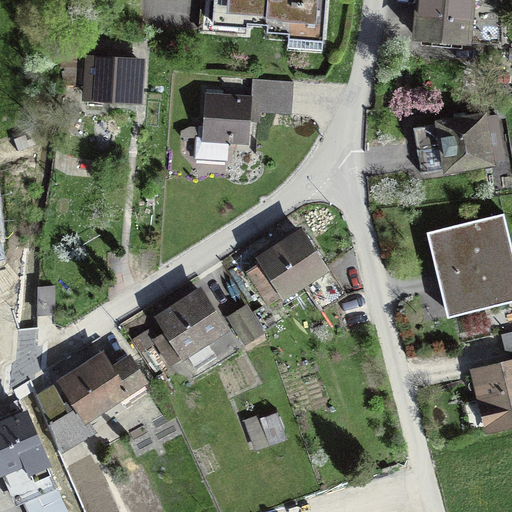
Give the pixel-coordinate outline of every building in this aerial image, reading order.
[(289,39),(288,51),(323,53),(326,0),(206,0),(204,30),(248,33),(248,28),(267,29),(266,38),(289,39)] [(415,0),(412,46),(432,47),(432,53),(450,54),(450,48),(472,50),(475,0),(415,0)] [(124,51),(107,50),(106,59),(90,58),(92,37),(66,35),(63,86),(82,88),(81,103),(143,107),(146,61),(124,60),(124,51)] [(292,116),(294,82),(252,80),(252,97),(250,123),(260,123),(260,114),(292,116)] [(228,162),(229,146),(249,147),(250,123),(252,97),(223,96),(223,91),(205,90),(202,138),(196,138),(196,140),(188,140),(188,144),(177,144),(177,153),(188,154),(188,158),(194,158),(194,161),(197,161),(196,166),(225,167),(225,162),(228,162)] [(486,118),(486,115),(468,118),(468,114),(454,116),(455,120),(413,127),(421,174),(442,170),(443,179),(495,171),(494,163),(507,161),(499,116),(486,118)] [(0,199),(0,238),(11,241),(13,232),(14,232),(17,219),(21,220),(25,201),(18,200),(21,178),(4,175),(0,199)] [(447,323),(511,307),(511,242),(505,216),(426,235),(447,323)] [(244,267),(268,302),(283,292),(285,295),(302,283),(321,311),(347,294),(328,265),(330,264),(301,220),(255,250),(259,257),(244,267)] [(201,281),(153,311),(159,320),(132,337),(141,351),(156,342),(169,363),(186,352),(197,368),(215,357),(211,351),(215,349),(208,338),(229,325),(201,281)] [(37,287),(38,317),(56,317),(55,287),(37,287)] [(244,343),(265,330),(247,301),(226,314),(244,343)] [(506,364),(470,372),(485,437),(511,430),(511,333),(500,336),(506,364)] [(103,344),(52,378),(55,381),(36,392),(60,452),(96,431),(88,416),(149,376),(130,348),(112,359),(103,344)] [(378,389),(372,358),(360,360),(367,392),(378,389)] [(357,383),(353,370),(345,373),(349,385),(357,383)] [(277,406),(244,419),(256,451),(289,438),(277,406)] [(26,414),(0,425),(0,466),(16,503),(24,499),(57,485),(26,414)] [(69,511),(57,485),(24,499),(29,511),(69,511)]
